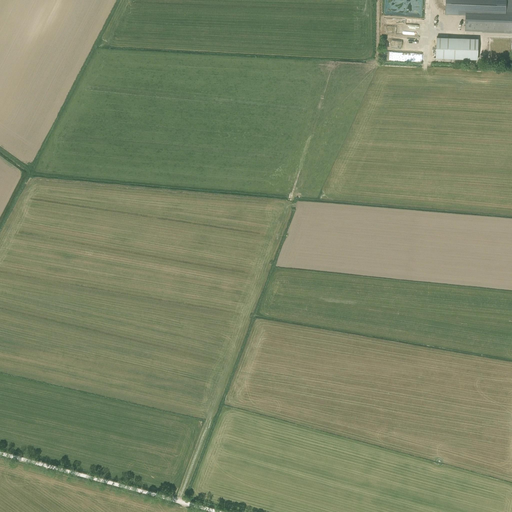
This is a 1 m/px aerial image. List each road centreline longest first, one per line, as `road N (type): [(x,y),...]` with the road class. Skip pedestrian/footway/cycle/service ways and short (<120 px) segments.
road 1 (track): [(290,197),(333,62),(424,62)]
road 2 (unclassified): [(218,511),(0,453)]
